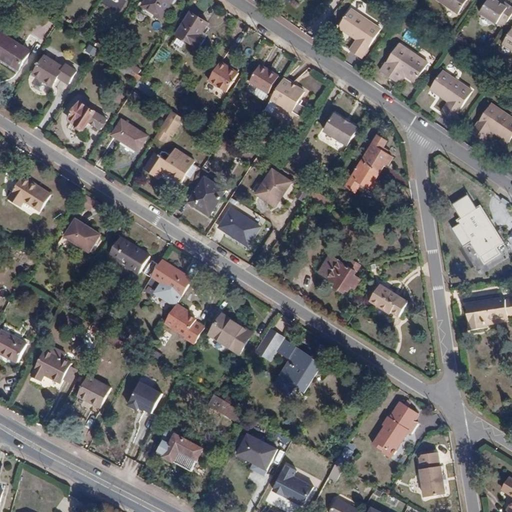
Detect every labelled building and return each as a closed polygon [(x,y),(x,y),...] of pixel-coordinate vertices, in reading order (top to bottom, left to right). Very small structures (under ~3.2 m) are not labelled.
[(154,12),(163,18),(174,0),(141,0),(137,7),(151,16),(154,12)] [(440,0),(458,12),(466,0),(440,0)] [(496,22),(499,19),(506,24),(511,14),(511,7),(506,3),(504,6),(498,1),(496,0),(489,0),(481,12),(496,22)] [(349,49),(362,57),(380,29),(350,9),(339,27),(356,39),(349,49)] [(191,13),(178,34),(199,48),(209,35),(204,32),(209,24),(191,13)] [(511,29),(503,44),(511,50),(511,29)] [(19,69),(31,51),(2,32),(0,35),(0,52),(3,54),(1,58),(19,69)] [(94,56),(98,50),(89,44),(85,51),(94,56)] [(399,44),(382,71),(397,81),(401,74),(406,77),(416,83),(429,63),(399,44)] [(53,87),(65,68),(46,56),(34,75),(53,87)] [(139,81),(142,76),(121,62),(117,69),(130,78),(131,76),(139,81)] [(211,81),(227,91),(239,73),(222,63),(211,81)] [(249,81),(268,93),(278,77),(272,74),(271,75),(268,73),(269,71),(259,66),(249,81)] [(443,111),(455,119),(473,91),(443,71),(431,89),(450,101),(443,111)] [(406,77),(401,74),(397,81),(402,84),(406,77)] [(286,80),(288,77),(286,76),(272,98),(274,99),(286,80)] [(286,80),(274,99),(274,100),(292,112),(306,91),(296,85),(295,87),(291,85),(293,83),(286,80)] [(153,99),(157,93),(139,81),(135,87),(153,99)] [(507,139),(511,130),(511,116),(488,101),(470,129),(482,137),(489,127),(507,139)] [(90,122),(102,129),(107,119),(81,103),(71,119),(77,123),(78,127),(81,129),(86,128),(90,122)] [(333,110),(328,118),(331,119),(336,112),(333,110)] [(326,128),(351,143),(361,127),(336,112),(331,119),(326,128)] [(173,137),(181,125),(169,118),(156,137),(165,143),(170,135),(173,137)] [(112,136),(137,151),(148,135),(122,119),(112,136)] [(139,152),(149,136),(148,135),(137,151),(139,152)] [(388,142),(379,136),(363,161),(381,172),(386,165),(388,166),(394,157),(383,150),(388,142)] [(163,171),(183,183),(196,162),(176,149),(169,161),(156,153),(146,168),(159,177),(163,171)] [(377,180),(381,172),(363,161),(348,186),(357,192),(362,183),(374,190),(379,182),(377,180)] [(206,176),(209,172),(203,169),(194,183),(199,187),(189,202),(211,215),(228,191),(206,176)] [(283,192),(285,194),(292,182),(274,170),(258,194),(274,205),(283,192)] [(25,201),(41,211),(51,196),(23,178),(9,200),(21,207),(25,201)] [(332,200),(321,193),(313,187),(309,193),(328,206),(332,200)] [(90,211),(96,201),(84,194),(78,205),(90,211)] [(475,207),(467,194),(451,204),(459,218),(456,221),(458,224),(452,228),(464,246),(470,242),(484,264),(500,254),(496,249),(504,244),(480,205),(475,207)] [(220,227),(249,246),(261,227),(232,209),(220,227)] [(101,235),(77,220),(66,237),(80,245),(90,252),(93,248),(96,250),(101,243),(97,241),(101,235)] [(75,253),(80,245),(66,237),(62,244),(75,253)] [(131,268),(131,270),(137,274),(138,272),(141,274),(152,257),(149,255),(150,253),(144,249),(143,251),(138,249),(139,247),(128,240),(127,241),(121,238),(111,255),(116,259),(115,261),(126,267),(128,266),(131,268)] [(362,275),(358,272),(363,264),(354,259),(349,267),(332,255),(333,253),(329,250),(317,270),(338,284),(339,288),(343,290),(348,289),(350,291),(354,286),(357,288),(362,280),(360,278),(362,275)] [(172,289),(183,296),(193,279),(184,274),(183,275),(169,267),(171,265),(163,260),(152,277),(163,284),(159,289),(160,292),(165,296),(169,295),(172,289)] [(372,301),(399,318),(410,302),(382,284),(372,301)] [(489,320),(509,316),(507,299),(468,305),(471,330),(490,327),(489,325),(489,320)] [(185,336),(196,343),(205,328),(196,322),(197,320),(187,314),(188,312),(177,304),(166,322),(186,334),(185,336)] [(211,334),(241,354),(254,334),(223,315),(211,334)] [(489,325),(510,322),(509,316),(489,320),(489,325)] [(88,332),(99,339),(104,330),(86,320),(83,324),(90,328),(88,332)] [(271,362),(278,351),(285,339),(286,338),(270,328),(255,353),(271,362)] [(0,335),(0,353),(19,364),(28,344),(3,330),(0,335)] [(286,354),(292,344),(285,339),(278,351),(285,356),(286,354)] [(60,347),(51,342),(47,350),(57,355),(60,347)] [(298,348),(292,344),(286,354),(292,358),(298,348)] [(321,363),(318,360),(298,348),(292,358),(293,359),(294,360),(276,386),(289,394),(295,386),(305,392),(315,375),(317,376),(322,368),(322,366),(321,363)] [(57,355),(47,350),(36,370),(46,375),(62,384),(64,380),(71,384),(78,372),(71,368),(73,363),(57,355)] [(32,378),(42,383),(46,375),(36,370),(32,378)] [(78,397),(101,409),(112,389),(89,376),(78,397)] [(154,416),(165,393),(139,381),(127,406),(136,411),(137,408),(154,416)] [(238,408),(225,401),(221,398),(215,395),(210,406),(240,423),(246,413),(241,410),(238,408)] [(66,416),(76,422),(84,407),(74,401),(66,416)] [(411,431),(409,429),(414,422),(396,410),(392,416),(390,415),(384,424),(387,426),(375,444),(384,450),(386,447),(396,454),(411,431)] [(157,454),(192,473),(204,449),(177,434),(171,446),(164,442),(157,454)] [(277,451),(246,434),(235,456),(252,465),(266,472),(277,451)] [(346,451),(353,456),(361,444),(353,439),(346,451)] [(443,465),(441,465),(440,452),(421,455),(423,468),(421,468),(426,496),(447,492),(443,465)] [(343,468),(349,460),(342,455),(336,464),(343,468)] [(329,477),(337,482),(344,468),(343,468),(336,464),(336,465),(329,477)] [(266,472),(252,465),(250,469),(264,476),(266,472)] [(294,476),(297,471),(287,466),(274,491),(284,496),(285,494),(294,499),(295,502),(302,505),(305,504),(314,487),(294,476)] [(511,477),(503,490),(509,494),(511,489),(511,477)] [(284,496),(295,502),(294,499),(285,494),(284,496)] [(361,511),(337,499),(329,511),(361,511)]
